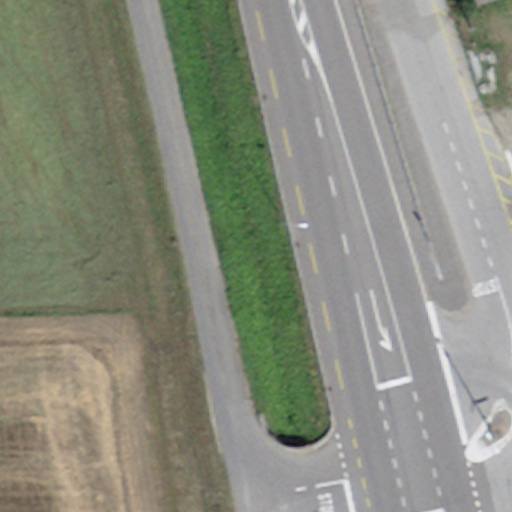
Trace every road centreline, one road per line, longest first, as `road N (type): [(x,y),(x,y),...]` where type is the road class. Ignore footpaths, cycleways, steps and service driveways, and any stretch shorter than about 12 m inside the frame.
road 1 (track): [(140,0),(259,498)]
road 2 (secondary): [(293,0),(414,462)]
road 3 (residential): [(481,225),(402,0)]
road 4 (track): [(259,498),(414,462)]
road 5 (residential): [(511,352),(481,225)]
